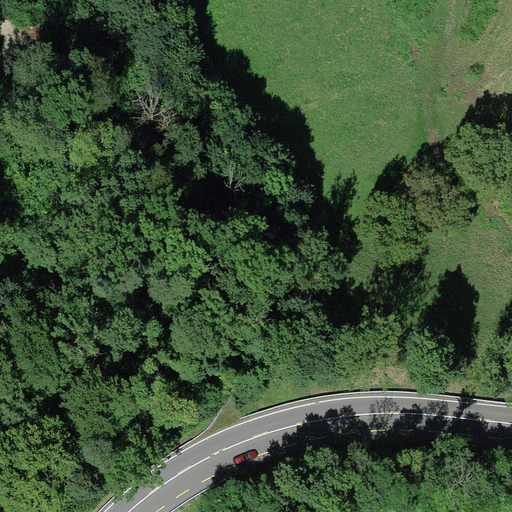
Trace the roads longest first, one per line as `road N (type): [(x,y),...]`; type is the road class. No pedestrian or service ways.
road 1 (track): [(236,444),(369,235),(422,133),(445,74),(457,0)]
road 2 (secondary): [(129,511),(196,463),(282,428),(404,413),(511,424)]
